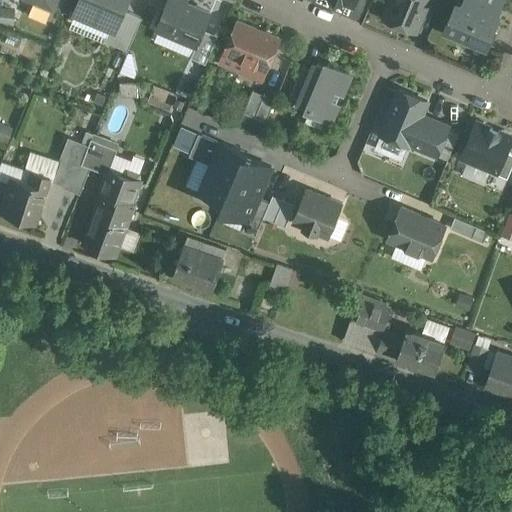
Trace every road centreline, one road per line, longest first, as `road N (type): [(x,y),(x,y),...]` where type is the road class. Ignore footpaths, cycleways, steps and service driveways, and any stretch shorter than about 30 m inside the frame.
road 1 (tertiary): [(0,237),(511,415)]
road 2 (residential): [(511,83),(507,101),(390,51)]
road 3 (residential): [(339,176),(390,51)]
road 4 (residential): [(390,51),(271,0)]
